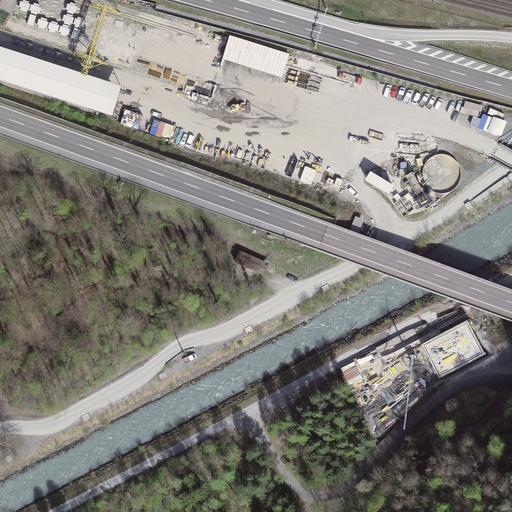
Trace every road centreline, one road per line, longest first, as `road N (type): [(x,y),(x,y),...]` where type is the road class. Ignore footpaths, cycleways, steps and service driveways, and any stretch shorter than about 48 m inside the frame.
road 1 (motorway): [(0,116),(511,304)]
road 2 (motorway): [(511,88),(206,0)]
